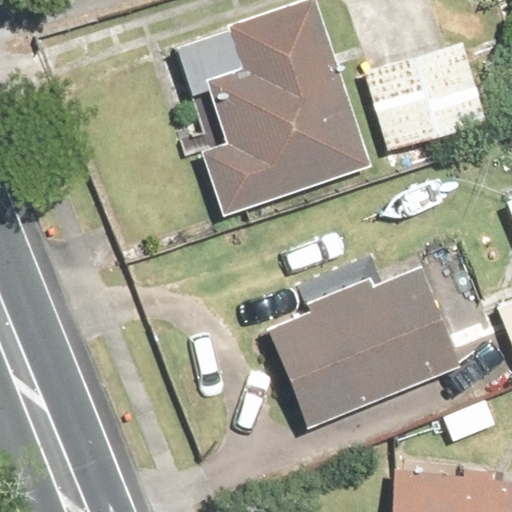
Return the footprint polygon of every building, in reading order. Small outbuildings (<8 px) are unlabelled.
[(366,162),(313,0),(285,0),(227,19),(242,63),(205,75),(226,141),(202,149),(222,208),(366,162)] [(458,42),(354,74),(378,151),(482,120),(458,42)] [(511,197),(497,202),(511,246),(511,197)] [(266,324),(307,426),(459,367),(418,264),(371,283),(368,273),(302,298),(306,308),(266,324)] [(511,299),(491,308),(511,358),(511,299)] [(511,511),(511,479),(395,464),(388,511),(511,511)]
